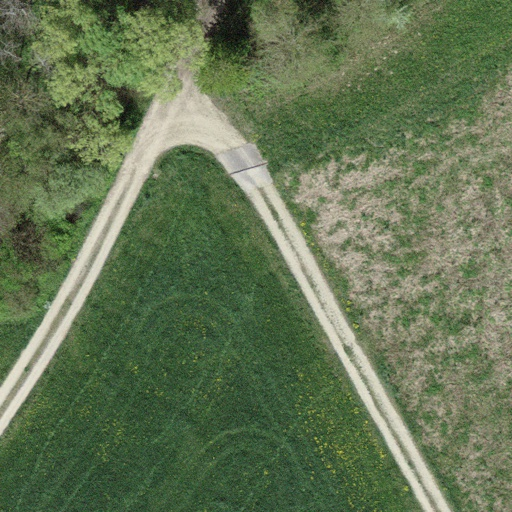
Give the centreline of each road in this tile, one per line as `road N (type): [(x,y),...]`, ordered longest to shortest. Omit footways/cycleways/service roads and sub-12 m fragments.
road 1 (track): [(170,63),(422,511)]
road 2 (track): [(201,0),(0,404)]
